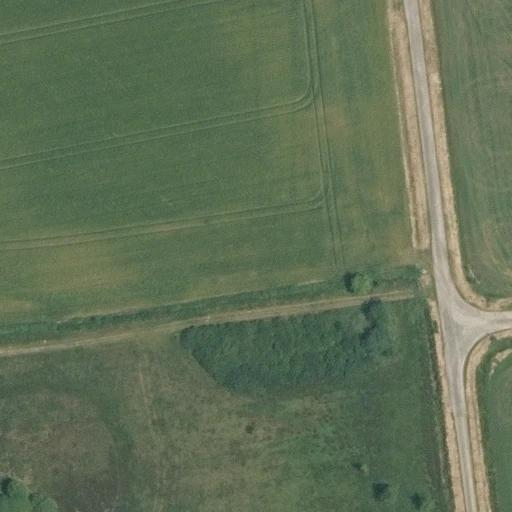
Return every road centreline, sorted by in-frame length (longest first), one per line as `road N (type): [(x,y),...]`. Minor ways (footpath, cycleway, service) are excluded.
road 1 (unclassified): [(449,326),(409,0)]
road 2 (unclassified): [(471,511),(449,326)]
